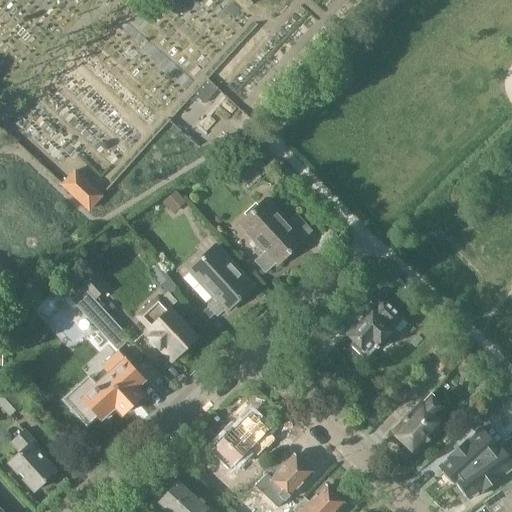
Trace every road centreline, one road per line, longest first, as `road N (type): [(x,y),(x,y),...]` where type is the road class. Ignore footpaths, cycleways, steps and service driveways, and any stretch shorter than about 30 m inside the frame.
road 1 (residential): [(74,511),(249,349)]
road 2 (residential): [(418,511),(249,349)]
road 3 (residential): [(249,349),(368,235)]
